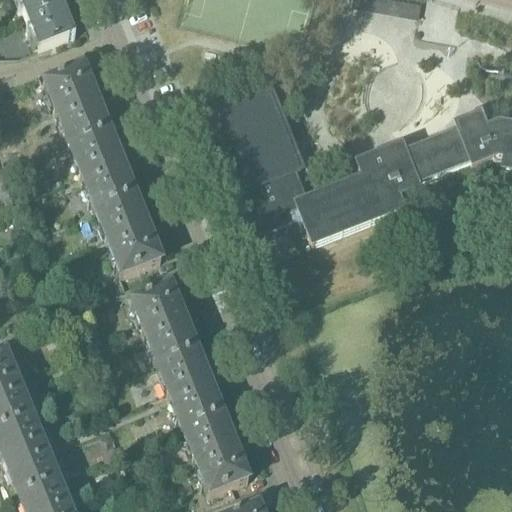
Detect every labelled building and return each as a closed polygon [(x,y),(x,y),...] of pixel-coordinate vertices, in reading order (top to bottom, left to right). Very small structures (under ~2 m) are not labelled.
[(66,29),(64,23),(54,0),(14,0),(37,57),(66,45),(66,46),(73,43),(67,28),(66,29)] [(41,91),(68,158),(107,142),(97,118),(96,113),(97,113),(92,101),(91,102),(81,76),(82,76),(82,74),(41,91)] [(231,143),(216,149),(234,194),(235,197),(252,241),(254,240),(265,235),(299,221),(302,229),(312,254),(315,253),(314,251),(397,218),(397,219),(399,218),(393,203),(414,195),(413,193),(469,171),(471,173),(493,164),(493,163),(503,165),(501,178),(503,178),(503,177),(511,178),(511,135),(497,133),(483,139),(477,124),(455,133),(457,140),(401,162),(398,156),(357,172),(362,187),(305,209),(292,177),(300,175),(298,171),(280,126),(274,111),(288,105),(284,94),(269,99),(268,97),(269,96),(268,93),(265,95),(218,113),(220,116),(231,143)] [(68,158),(93,219),(132,204),(121,177),(123,177),(118,166),(117,166),(107,142),(68,158)] [(157,267),(147,242),(148,241),(144,230),(142,230),(132,204),(93,219),(118,284),(159,268),(159,267),(157,267)] [(170,295),(170,294),(169,294),(131,309),(156,374),(194,359),(183,332),(184,331),(180,321),(179,321),(168,295),(170,295)] [(156,374),(182,438),(219,423),(209,397),(210,396),(209,394),(209,395),(205,387),(206,386),(206,385),(204,386),(194,359),(156,374)] [(0,437),(30,425),(4,360),(0,361),(0,437)] [(109,403),(101,406),(106,416),(113,412),(109,403)] [(207,503),(247,487),(246,486),(244,487),(235,461),(236,461),(235,459),(234,460),(231,451),(232,451),(231,449),(230,450),(219,423),(182,438),(207,503)] [(17,505),(56,489),(30,425),(0,437),(0,462),(2,467),(1,468),(5,479),(6,478),(17,505)] [(65,511),(56,489),(17,505),(20,511),(65,511)]
